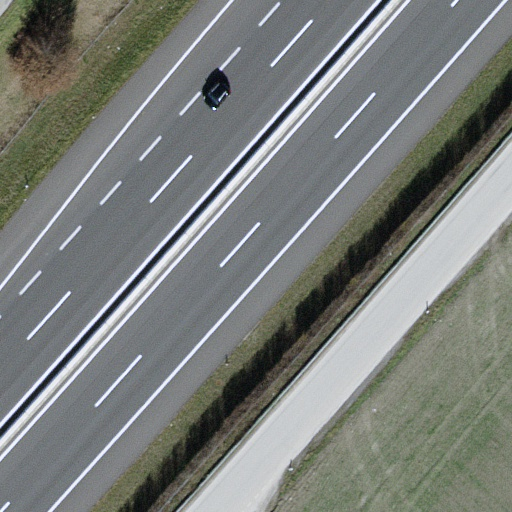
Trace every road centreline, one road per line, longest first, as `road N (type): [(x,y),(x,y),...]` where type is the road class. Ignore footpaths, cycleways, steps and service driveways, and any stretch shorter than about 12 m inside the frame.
road 1 (motorway): [(1,511),(458,0)]
road 2 (motorway): [(328,0),(0,367)]
road 3 (unclassified): [(511,177),(212,511)]
